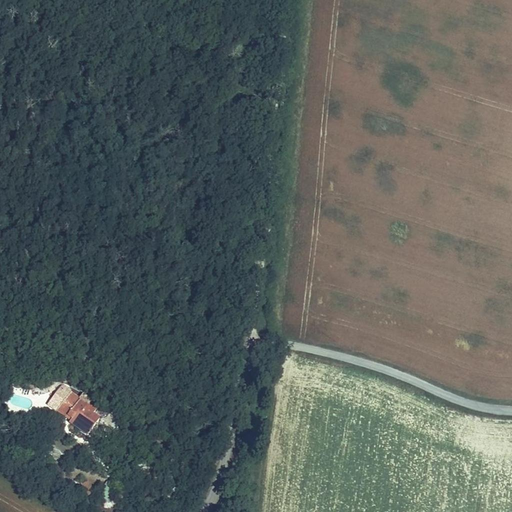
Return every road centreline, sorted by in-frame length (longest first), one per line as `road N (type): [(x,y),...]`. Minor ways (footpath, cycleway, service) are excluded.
road 1 (unclassified): [(204,511),(247,352),(259,343),(356,360),(450,398),(511,410)]
road 2 (track): [(253,345),(258,55),(275,0)]
